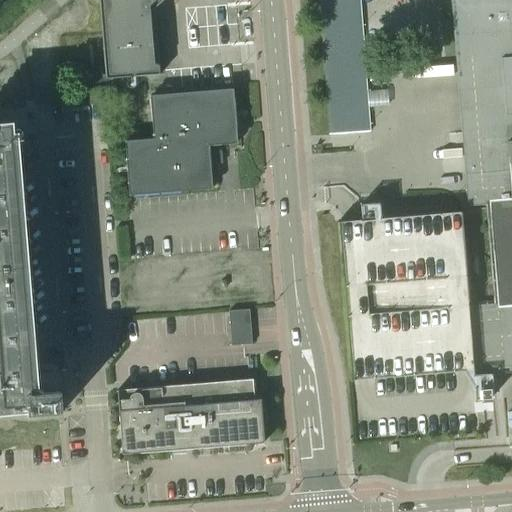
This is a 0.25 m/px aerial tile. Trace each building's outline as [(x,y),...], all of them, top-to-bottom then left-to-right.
[(160,77),(154,10),(165,0),(98,0),(106,79),(105,79),(105,81),(135,79),(136,79),(136,78),(160,77)] [(511,0),(451,0),(456,63),(462,139),(468,205),(487,203),(496,285),(497,298),(497,304),(471,306),(476,372),(511,368),(511,0)] [(370,91),(371,105),(391,104),(389,89),(370,91)] [(153,134),(153,140),(125,143),(126,158),(128,188),(129,188),(129,197),(212,190),(209,153),(210,153),(209,147),(237,145),(236,129),(234,100),(233,91),(150,98),(153,134)] [(12,126),(0,126),(0,412),(27,411),(28,416),(63,413),(59,371),(32,373),(12,126)] [(338,222),(351,381),(473,371),(461,213),(447,214),(355,221),(338,222)] [(249,310),(229,311),(232,346),(252,344),(249,310)] [(253,380),(230,382),(117,391),(122,454),(264,443),(260,399),(254,400),(253,380)]
